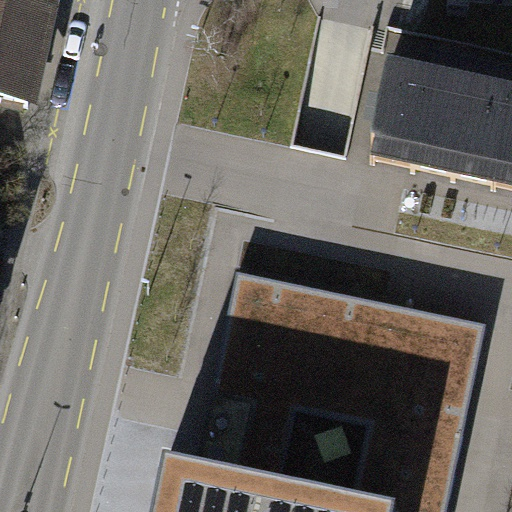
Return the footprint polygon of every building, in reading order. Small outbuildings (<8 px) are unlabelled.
[(0,0),(0,102),(39,111),(61,7),(29,0),(0,0)] [(511,70),(437,54),(434,71),(391,61),(372,148),(375,149),(371,164),(511,194),(511,70)] [(333,424),(359,303),(238,277),(193,484),(281,503),(298,416),(333,424)] [(449,511),(488,330),(359,303),(333,424),(368,431),(349,511),(449,511)] [(323,511),(281,503),(193,484),(150,475),(142,511),(323,511)]
